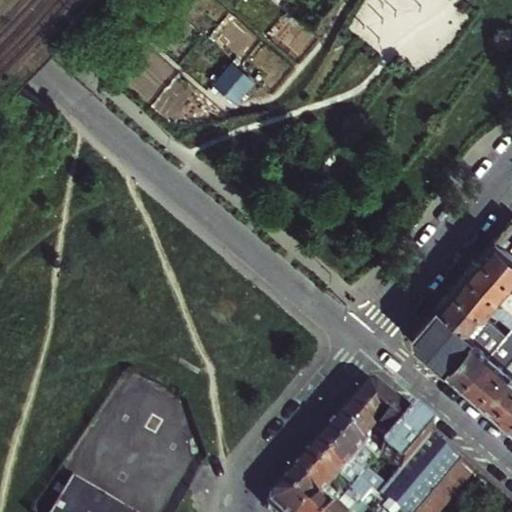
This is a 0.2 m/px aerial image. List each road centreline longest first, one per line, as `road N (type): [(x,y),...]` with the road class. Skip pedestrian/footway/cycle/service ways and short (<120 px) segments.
road 1 (residential): [(365,343),(0,43)]
road 2 (residential): [(511,166),(365,343)]
road 3 (residential): [(365,343),(238,492)]
road 4 (residential): [(511,466),(365,343)]
